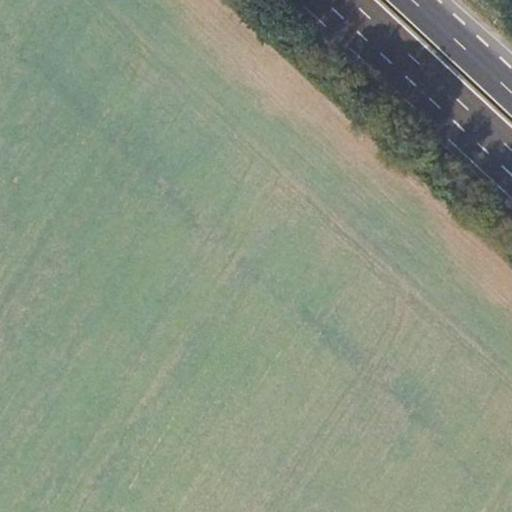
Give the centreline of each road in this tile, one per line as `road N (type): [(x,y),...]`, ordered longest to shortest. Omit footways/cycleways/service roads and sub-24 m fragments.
road 1 (trunk): [(338,0),(511,159)]
road 2 (trunk): [(511,91),(414,0)]
road 3 (trunk): [(511,84),(416,0)]
